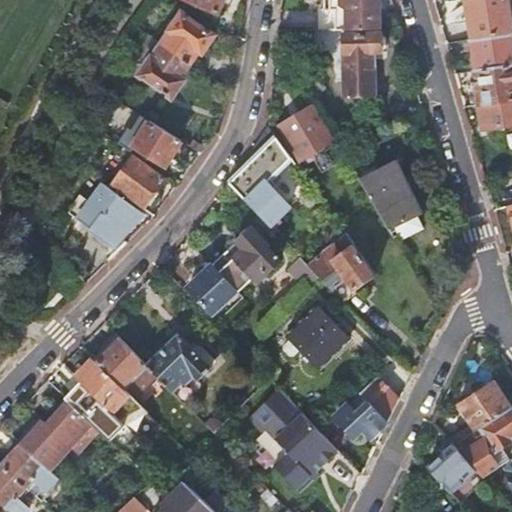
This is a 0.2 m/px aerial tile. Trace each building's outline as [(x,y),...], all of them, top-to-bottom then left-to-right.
[(188,0),(217,13),(223,0),(188,0)] [(347,29),(380,28),(379,0),(330,0),(330,9),(336,9),(336,29),(347,29)] [(474,40),(511,34),(511,16),(509,0),(477,0),(472,1),(475,20),(471,21),(474,40)] [(161,43),(191,63),(200,50),(202,51),(213,35),(180,13),(161,43)] [(382,32),(344,33),(346,94),(377,94),(375,51),(383,51),(383,50),(387,45),(387,37),(382,33),(382,32)] [(479,71),(511,66),(511,34),(474,40),(479,71)] [(182,77),(191,63),(161,43),(141,74),(172,95),(184,78),(182,77)] [(511,101),(511,66),(479,71),(476,72),(476,73),(482,106),(511,101)] [(511,101),(482,106),(485,130),(511,126),(511,101)] [(313,105),(280,125),(301,161),(335,140),(313,105)] [(165,165),(181,141),(150,121),(134,145),(165,165)] [(230,181),(229,183),(275,229),(282,222),(280,218),(285,214),(292,207),(290,206),(268,183),(293,158),(269,125),(257,143),(262,147),(242,168),(230,181)] [(112,186),(143,209),(165,178),(135,155),(112,186)] [(360,178),(390,228),(396,225),(418,214),(424,211),(411,188),(396,159),(360,178)] [(104,184),(90,203),(77,220),(92,230),(90,232),(110,247),(144,214),(104,184)] [(77,220),(90,203),(79,195),(68,214),(77,220)] [(418,214),(396,225),(402,238),(425,227),(418,214)] [(324,229),(332,235),(342,224),(340,222),(335,215),(324,229)] [(310,265),(323,278),(333,288),(347,277),(355,288),(377,272),(342,224),(332,235),(326,242),(310,265)] [(212,265),(239,293),(254,279),(258,284),(282,261),(269,248),(271,245),(252,226),(212,265)] [(296,257),(285,270),(304,285),(315,271),(296,257)] [(238,294),(239,293),(212,265),(210,267),(206,266),(202,268),(198,271),(195,274),(193,276),(191,280),(191,282),(191,285),(189,287),(215,314),(237,293),(238,294)] [(321,370),(353,338),(321,307),(289,338),(321,370)] [(126,389),(149,366),(115,332),(102,344),(106,348),(95,359),(126,389)] [(149,366),(173,391),(183,381),(184,382),(184,383),(185,383),(185,382),(187,382),(188,381),(194,375),(198,380),(211,367),(210,365),(215,360),(200,344),(194,350),(179,335),(149,366)] [(145,409),(131,395),(126,389),(95,359),(82,372),(81,371),(76,376),(82,381),(119,417),(123,421),(145,409)] [(373,405),(389,422),(401,399),(379,377),(361,394),(362,395),(373,405)] [(103,432),(119,417),(82,381),(66,396),(68,398),(70,400),(75,405),(103,432)] [(479,430),(511,406),(511,405),(495,381),(462,403),(479,430)] [(318,470),(339,450),(280,388),(253,414),(289,452),(275,465),(301,492),(321,473),(318,470)] [(362,416),(373,405),(362,395),(351,405),(362,416)] [(67,398),(45,421),(48,423),(70,400),(68,398),(67,398)] [(44,420),(23,444),(52,470),(62,459),(61,458),(73,445),(65,438),(86,416),(75,405),(70,400),(48,423),(44,420)] [(372,436),(385,432),(389,422),(373,405),(362,416),(351,405),(339,417),(356,436),(364,427),(372,436)] [(502,447),(511,439),(511,406),(479,430),(473,433),(456,446),(478,470),(486,479),(500,469),(508,463),(511,462),(502,447)] [(19,440),(23,444),(44,420),(40,416),(19,440)] [(62,459),(52,470),(58,475),(58,476),(100,429),(86,416),(65,438),(73,445),(61,458),(62,459)] [(325,432),(331,439),(342,429),(335,422),(325,432)] [(19,440),(18,440),(9,451),(13,455),(23,444),(19,440)] [(46,490),(59,476),(58,476),(58,475),(52,470),(23,444),(13,455),(4,466),(26,486),(43,500),(50,492),(46,490)] [(454,444),(428,466),(452,493),(478,470),(456,446),(454,444)] [(26,486),(4,466),(0,469),(0,507),(6,511),(26,511),(32,506),(34,509),(43,500),(26,486)] [(486,479),(494,488),(506,479),(500,469),(486,479)] [(216,511),(186,483),(158,511),(216,511)] [(129,504),(137,511),(141,511),(147,507),(136,497),(132,502),(129,504)]
